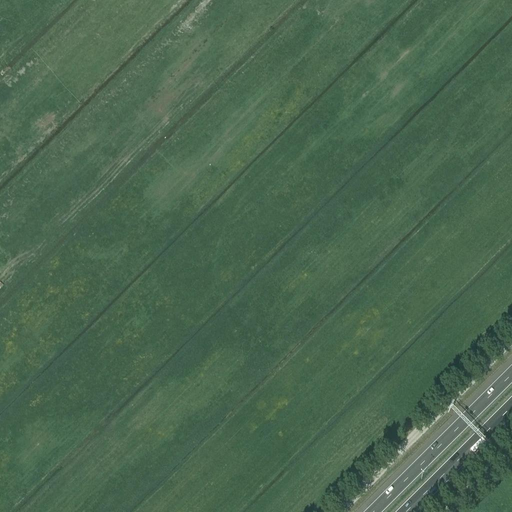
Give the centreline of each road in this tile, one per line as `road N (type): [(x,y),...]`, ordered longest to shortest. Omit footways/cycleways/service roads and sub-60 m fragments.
road 1 (unclassified): [(338,511),(511,339)]
road 2 (motorway): [(511,374),(374,511)]
road 3 (motorway): [(407,511),(511,406)]
